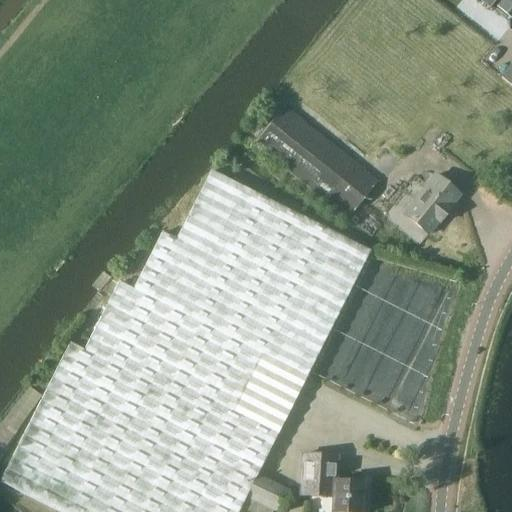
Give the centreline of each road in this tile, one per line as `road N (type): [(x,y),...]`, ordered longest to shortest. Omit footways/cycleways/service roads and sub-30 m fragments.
road 1 (track): [(0,194),(52,205),(233,0)]
road 2 (tertiary): [(511,261),(485,310),(465,380),(441,511)]
